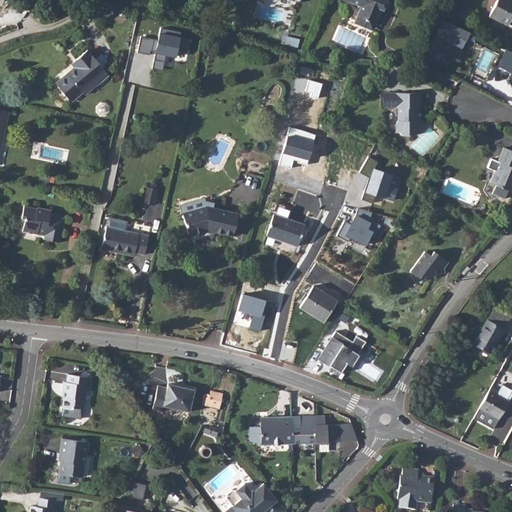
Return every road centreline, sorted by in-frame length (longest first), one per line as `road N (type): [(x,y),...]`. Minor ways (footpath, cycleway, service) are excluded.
road 1 (unclassified): [(32,331),(271,371)]
road 2 (residential): [(385,421),(436,329),(511,234)]
road 3 (residential): [(334,196),(334,212),(288,292),(271,371)]
road 4 (unknown): [(399,0),(386,43),(425,57),(500,114)]
road 5 (unknown): [(118,341),(157,208)]
road 6 (unclassified): [(511,474),(385,421)]
road 7 (unclassified): [(271,371),(385,421)]
road 8 (residential): [(0,446),(21,408),(32,331)]
